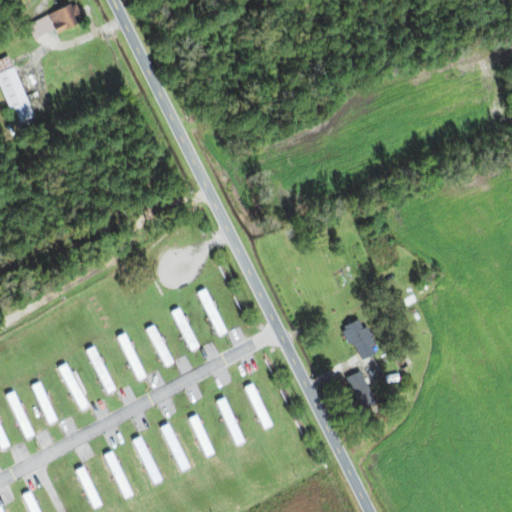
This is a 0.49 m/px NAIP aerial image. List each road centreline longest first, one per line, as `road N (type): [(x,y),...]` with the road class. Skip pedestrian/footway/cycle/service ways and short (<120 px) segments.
road 1 (residential): [(369,511),(113,0)]
road 2 (residential): [(278,327),(0,477)]
